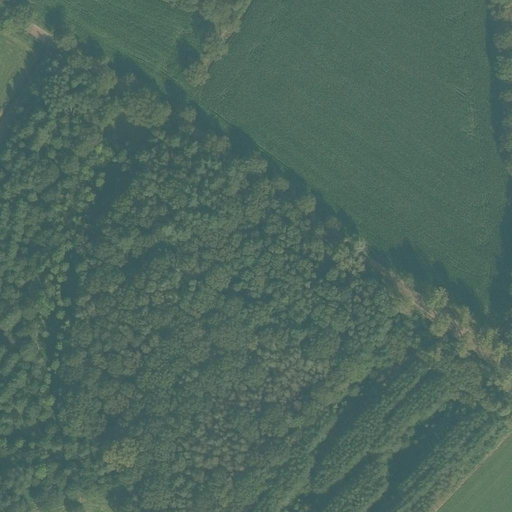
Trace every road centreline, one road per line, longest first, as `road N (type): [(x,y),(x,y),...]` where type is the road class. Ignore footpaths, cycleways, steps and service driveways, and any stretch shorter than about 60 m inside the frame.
road 1 (unclassified): [(511,372),(214,151),(0,14)]
road 2 (track): [(73,511),(30,381),(29,287),(48,192),(120,114)]
